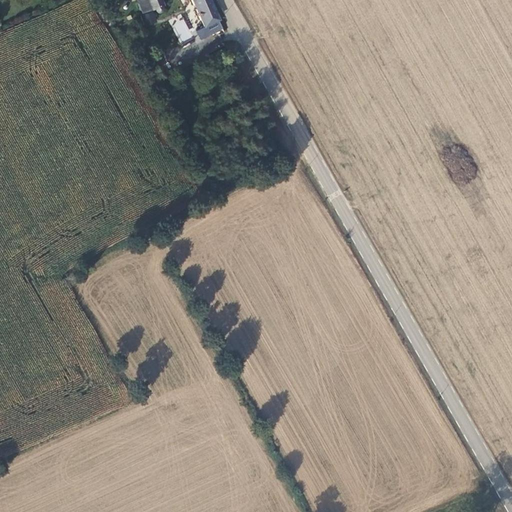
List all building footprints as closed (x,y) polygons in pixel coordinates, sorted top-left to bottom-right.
[(159,0),(147,5),(153,19),(157,18),(159,21),(162,23),(165,23),(167,21),(169,17),(161,0),(159,0)] [(188,0),(207,35),(223,28),(209,0),(188,0)] [(141,8),(147,21),(153,19),(147,5),(141,8)] [(150,36),(146,30),(133,37),(136,43),(150,36)] [(128,36),(123,39),(129,49),(133,46),(128,36)]
